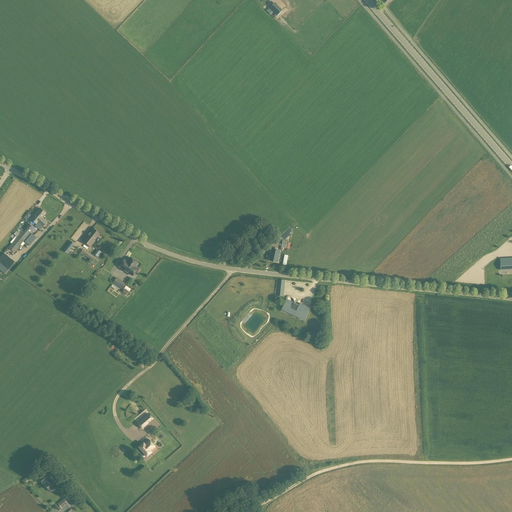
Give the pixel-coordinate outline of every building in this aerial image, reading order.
[(275,2),(269,8),(276,16),(283,10),(275,2)] [(40,208),(30,219),(36,224),(38,223),(42,227),(47,221),(42,217),(46,213),(40,208)] [(33,227),(28,223),(8,247),(14,252),(20,245),(19,244),(21,242),(22,243),(32,231),(30,230),(33,227)] [(95,240),(100,234),(93,228),(88,235),(87,234),(82,240),(90,247),(95,241),(95,240)] [(31,233),(26,240),(31,244),(35,239),(32,237),(34,235),(31,233)] [(65,248),(69,251),(74,244),(71,241),(65,248)] [(96,263),(99,260),(88,252),(79,246),(79,247),(76,251),(80,254),(80,253),(92,260),(96,263)] [(272,249),(269,260),(278,262),(280,251),(280,250),(272,249)] [(5,253),(0,258),(0,261),(8,269),(15,262),(5,253)] [(119,267),(132,276),(137,268),(134,266),(137,262),(130,257),(127,261),(124,259),(119,267)] [(511,257),(500,258),(501,270),(511,269),(511,257)] [(0,262),(0,269),(5,274),(7,271),(8,270),(0,262)] [(112,283),(122,289),(126,283),(116,277),(113,282),(112,283)] [(308,309),(299,305),(296,304),(294,303),(293,304),(287,301),(284,308),(292,312),(291,313),(296,315),(296,314),(304,317),(308,309)] [(149,414),(137,424),(141,429),(153,419),(149,414)] [(142,456),(144,454),(146,456),(156,448),(148,439),(139,447),(140,449),(138,451),(142,456)] [(47,490),(49,492),(58,485),(56,482),(57,481),(55,478),(54,479),(50,474),(41,482),(44,486),(44,485),(48,489),(47,490)] [(58,503),(61,508),(67,503),(64,499),(58,503)]
